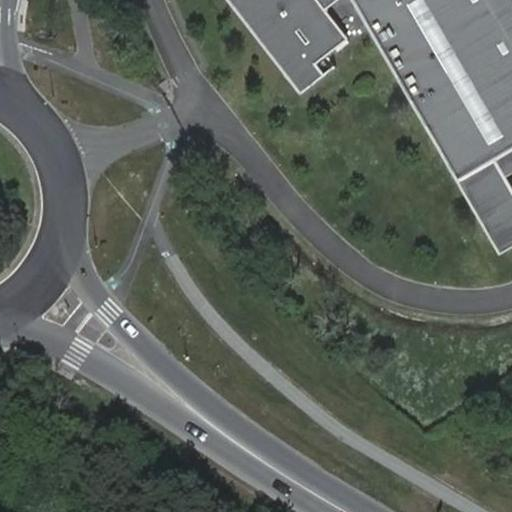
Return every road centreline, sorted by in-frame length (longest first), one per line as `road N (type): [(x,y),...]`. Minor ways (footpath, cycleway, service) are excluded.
road 1 (primary): [(4,303),(202,419)]
road 2 (primary): [(202,419),(54,248)]
road 3 (primary): [(202,419),(347,511)]
road 4 (primary): [(54,248),(64,193),(58,165),(25,114)]
